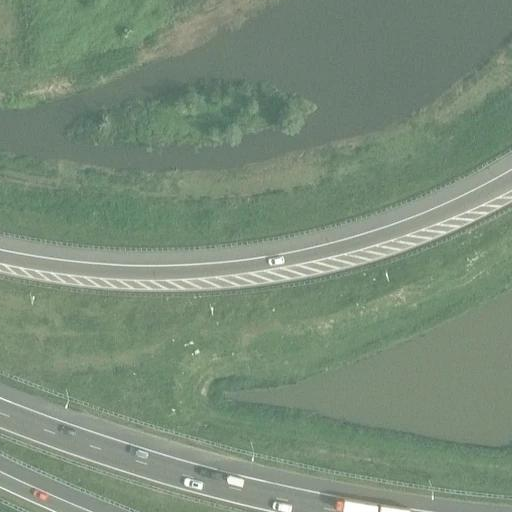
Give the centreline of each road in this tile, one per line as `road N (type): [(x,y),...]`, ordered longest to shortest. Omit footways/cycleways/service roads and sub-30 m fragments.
road 1 (motorway): [(511,184),(419,228),(287,262),(185,273),(27,268),(0,260)]
road 2 (motorway): [(375,511),(166,478),(0,415)]
